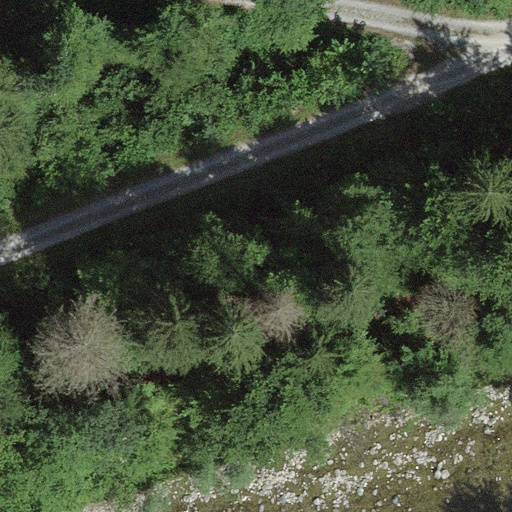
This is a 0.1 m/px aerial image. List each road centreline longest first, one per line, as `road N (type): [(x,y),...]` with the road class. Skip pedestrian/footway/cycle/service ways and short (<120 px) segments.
road 1 (track): [(0,260),(511,55)]
road 2 (track): [(292,0),(511,43)]
